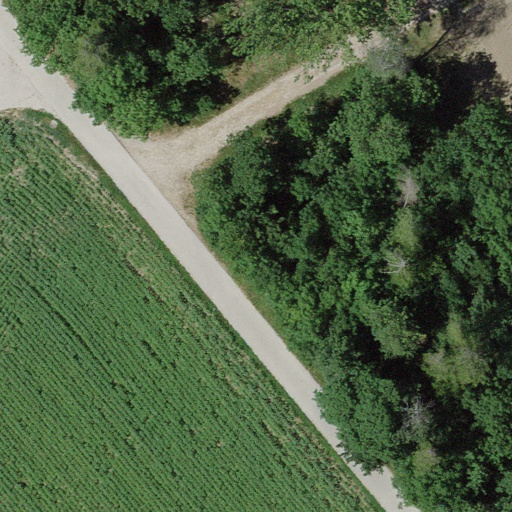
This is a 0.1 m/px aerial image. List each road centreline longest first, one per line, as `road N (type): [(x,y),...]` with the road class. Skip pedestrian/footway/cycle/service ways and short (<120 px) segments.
road 1 (track): [(0,24),(405,511)]
road 2 (track): [(438,0),(125,174)]
